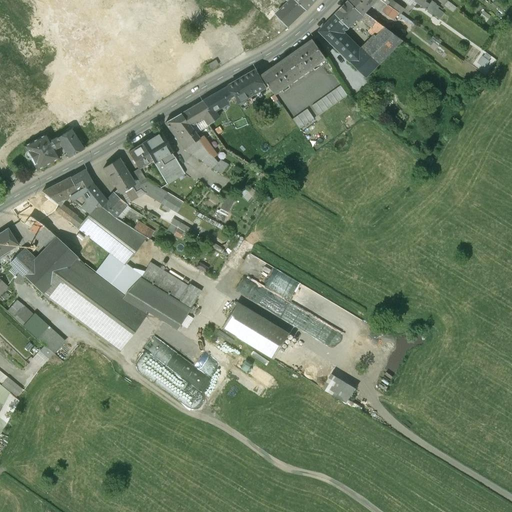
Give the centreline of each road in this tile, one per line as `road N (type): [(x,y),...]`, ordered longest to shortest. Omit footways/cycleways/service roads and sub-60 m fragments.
road 1 (track): [(373,511),(325,478),(293,475),(185,406),(17,282)]
road 2 (secondary): [(332,0),(278,47),(0,204)]
road 3 (track): [(511,493),(385,418),(331,343)]
